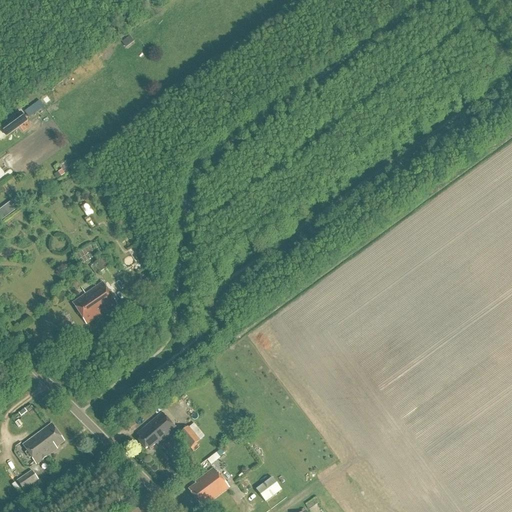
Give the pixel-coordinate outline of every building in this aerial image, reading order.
[(44,107),(40,101),(25,112),(29,118),(44,107)] [(21,113),(0,128),(7,137),(27,122),(21,113)] [(66,174),(79,166),(73,156),(53,168),(56,172),(63,169),(66,174)] [(17,208),(12,202),(5,208),(10,214),(17,208)] [(87,204),(81,208),(88,217),(93,214),(87,204)] [(99,261),(93,265),(99,273),(105,269),(99,261)] [(77,281),(72,285),(76,291),(82,288),(77,281)] [(72,304),(87,325),(117,304),(103,283),(72,304)] [(159,447),(178,431),(162,413),(137,435),(141,439),(138,441),(145,450),(148,448),(150,450),(156,444),(159,447)] [(178,436),(190,449),(191,449),(195,453),(203,446),(199,442),(205,437),(193,423),(178,436)] [(56,448),(64,442),(51,425),(23,446),(37,465),(58,450),(56,448)] [(165,447),(169,451),(174,448),(170,443),(165,447)] [(220,453),(208,458),(210,463),(222,458),(220,453)] [(229,489),(214,469),(195,483),(196,484),(189,490),(203,508),(229,489)] [(39,480),(32,471),(17,482),(23,491),(39,480)] [(282,491),(272,478),(256,490),(266,503),(282,491)]
